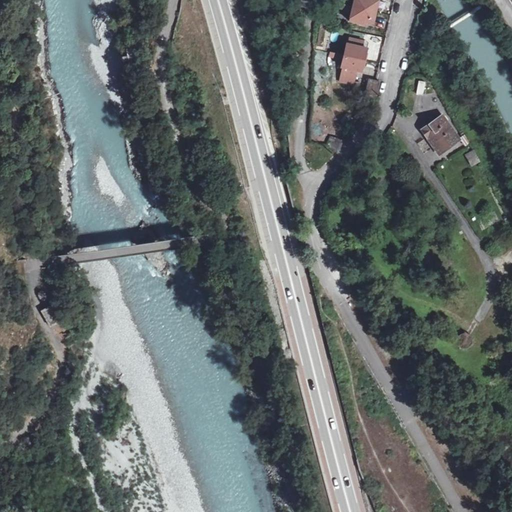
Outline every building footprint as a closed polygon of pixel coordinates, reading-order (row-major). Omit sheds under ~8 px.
[(341,0),(340,0),(338,9),(353,12),(351,22),(366,25),(366,22),(373,23),(378,1),(374,0),(356,0),(356,3),(341,0)] [(332,49),(330,57),(344,60),(342,67),(344,68),(341,82),(354,85),(357,71),(362,72),(362,68),(365,67),(368,55),(366,53),(367,49),(362,48),(364,41),(351,38),(349,45),(347,45),(346,51),(332,49)] [(136,59),(134,50),(126,51),(127,57),(122,58),(122,64),(128,63),(127,60),(136,59)] [(369,81),(366,95),(377,97),(380,83),(377,82),(369,81)] [(426,84),(420,83),(418,89),(417,96),(423,97),(426,84)] [(459,140),(442,114),(423,127),(440,152),(459,140)] [(469,142),(465,135),(460,138),(464,145),(469,142)] [(341,151),(343,142),(331,139),(328,147),(341,151)] [(480,162),(474,151),(467,156),(473,166),(480,162)] [(62,321),(53,306),(43,313),(52,327),(62,321)] [(450,328),(438,322),(435,326),(445,333),(450,334),(452,331),(450,328)] [(472,336),(466,333),(465,335),(463,334),(460,335),(456,342),(461,350),(470,348),(472,340),(471,338),(472,336)]
